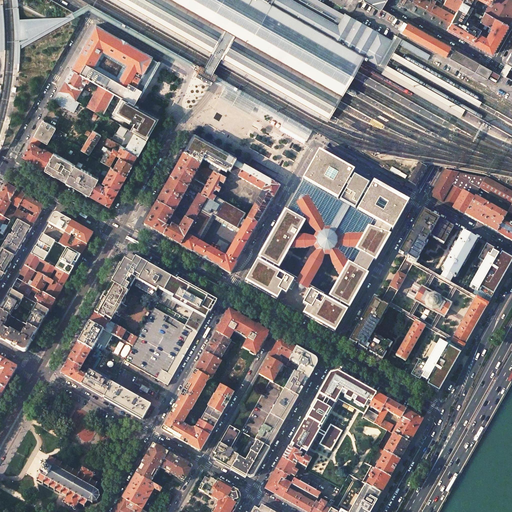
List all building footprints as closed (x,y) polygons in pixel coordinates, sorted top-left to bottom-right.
[(15,47),(14,62),(19,62),(20,48),(55,28),(75,17),(73,14),(72,12),(65,16),(46,17),(40,17),(37,17),(19,18),(18,6),(18,3),(17,0),(11,0),(12,4),(14,20),(14,33),(14,42),(15,47)] [(342,99),(344,96),(345,94),(347,90),(350,86),(351,84),(353,80),(356,74),(359,69),(361,65),(364,61),(365,58),(346,47),(341,44),(331,39),(328,37),(309,26),(271,4),(267,2),(265,1),(263,0),(110,0),(211,56),(219,60),(329,122),(331,119),(334,114),(336,110),(339,104),(342,99)] [(221,0),(221,1),(219,4),(216,10),(214,13),(213,15),(210,20),(226,29),(234,33),(250,42),(252,40),(262,21),(271,4),(309,26),(328,37),(331,39),(341,44),(346,47),(365,58),(377,64),(379,61),(386,48),(390,40),(377,33),(345,14),(342,20),(306,0),(221,0)] [(318,0),(306,0),(342,20),(345,14),(342,13),(318,0)] [(363,0),(379,10),(380,10),(381,9),(382,7),(386,0),(363,0)] [(422,15),(430,2),(426,0),(403,0),(402,4),(422,15)] [(454,15),(434,4),(436,1),(434,0),(430,0),(430,2),(422,15),(430,20),(447,29),(454,15)] [(441,0),(441,2),(436,0),(435,0),(436,1),(434,4),(454,15),(462,0),(441,0)] [(511,18),(511,0),(462,0),(454,15),(447,29),(460,36),(492,54),(500,39),(510,22),(511,18)] [(75,17),(88,10),(111,23),(191,68),(191,66),(192,65),(192,64),(193,63),(140,33),(129,27),(125,24),(119,21),(105,13),(87,3),(72,12),(73,14),(75,17)] [(450,47),(407,23),(402,32),(445,56),(450,47)] [(84,46),(71,69),(115,94),(121,97),(128,101),(128,100),(134,104),(138,96),(140,97),(160,62),(158,60),(158,62),(152,58),(152,57),(96,25),(84,46)] [(394,34),(390,40),(386,48),(379,61),(377,64),(380,66),(383,68),(385,64),(390,57),(392,54),(393,52),(401,38),(394,34)] [(450,58),(475,72),(487,79),(491,70),(480,64),(454,50),(450,58)] [(396,61),(480,108),(482,104),(482,103),(399,56),(393,52),(392,54),(390,57),(396,61)] [(219,60),(211,56),(207,63),(204,67),(201,65),(198,71),(197,72),(198,73),(196,76),(199,78),(208,83),(211,85),(213,81),(220,84),(221,83),(222,82),(223,79),(218,76),(219,75),(213,72),(215,68),(219,60)] [(385,77),(462,119),(463,116),(466,110),(392,68),(385,64),(383,68),(380,74),(385,77)] [(115,94),(71,69),(65,81),(59,92),(75,101),(86,82),(88,83),(88,82),(97,87),(86,107),(103,115),(115,94)] [(236,86),(223,79),(222,82),(221,83),(220,84),(215,94),(228,102),(247,113),(249,113),(255,103),(284,120),(287,116),(236,86)] [(358,92),(349,87),(347,90),(356,96),(358,92)] [(74,112),(79,103),(75,101),(59,92),(56,96),(53,101),(74,112)] [(136,105),(128,101),(121,97),(112,113),(130,123),(132,120),(135,122),(133,125),(134,125),(130,131),(146,140),(152,129),(158,118),(136,105)] [(297,122),(287,116),(284,120),(280,129),(305,143),(309,136),(310,134),(312,130),(309,128),(303,124),(300,123),(297,122)] [(44,168),(65,180),(82,150),(81,149),(64,139),(65,137),(63,135),(64,133),(55,128),(50,125),(43,120),(38,128),(35,135),(34,136),(41,140),(55,148),(54,150),(55,150),(53,153),(52,155),(50,158),(44,168)] [(130,131),(117,123),(112,130),(130,140),(125,148),(138,155),(146,140),(130,131)] [(125,148),(93,130),(81,149),(82,150),(89,154),(99,138),(101,139),(100,141),(113,148),(111,151),(104,147),(102,150),(106,152),(101,160),(106,164),(110,166),(112,162),(114,157),(116,154),(133,163),(138,155),(125,148)] [(41,140),(34,136),(28,145),(21,157),(33,162),(44,168),(50,158),(52,155),(53,153),(43,148),(43,149),(37,146),(41,140)] [(227,158),(228,157),(197,140),(196,141),(193,139),(183,155),(201,165),(203,161),(229,175),(230,173),(236,162),(232,160),(231,161),(227,158)] [(89,194),(96,181),(101,173),(106,164),(101,160),(89,154),(82,150),(65,180),(89,194)] [(331,226),(344,202),(338,198),(353,171),(323,154),(319,152),(304,179),(287,207),(286,207),(306,219),(296,202),(299,200),(299,199),(299,198),(299,197),(300,196),(301,195),(302,195),(303,195),(305,195),(306,196),(308,195),(322,217),(325,226),(331,226)] [(133,163),(116,154),(114,157),(117,159),(115,164),(112,162),(110,166),(126,175),(133,163)] [(201,165),(183,155),(177,167),(170,179),(188,188),(197,171),(209,178),(209,179),(210,179),(214,173),(211,171),(201,165)] [(220,267),(219,268),(230,274),(237,263),(236,262),(245,246),(267,207),(273,197),(273,198),(280,187),(236,162),(230,173),(263,191),(247,218),(242,228),(226,257),(193,239),(205,218),(210,220),(214,213),(218,205),(213,202),(207,199),(193,223),(180,245),(192,252),(192,251),(201,257),(210,262),(220,267)] [(110,166),(106,164),(101,173),(106,176),(102,181),(105,183),(118,190),(126,175),(110,166)] [(425,167),(419,164),(409,182),(415,185),(425,167)] [(445,170),(441,176),(452,182),(451,185),(462,191),(474,198),(482,202),(487,192),(479,188),(485,178),(445,170)] [(353,171),(338,198),(344,202),(350,205),(357,209),(372,182),(353,171)] [(220,176),(214,173),(210,179),(204,190),(202,190),(203,189),(195,185),(192,191),(198,194),(207,199),(213,202),(216,198),(212,195),(215,191),(219,193),(221,189),(217,187),(220,183),(223,185),(226,180),(220,176)] [(451,185),(452,182),(441,176),(430,196),(441,201),(451,185)] [(511,192),(485,178),(479,188),(487,192),(511,206),(511,203),(511,192)] [(188,188),(170,179),(163,191),(157,203),(174,213),(188,188)] [(118,190),(105,183),(104,186),(96,181),(89,194),(109,205),(118,190)] [(333,297),(333,299),(340,303),(341,301),(349,305),(369,271),(367,270),(374,257),(376,258),(391,232),(389,231),(391,227),(393,228),(408,203),(408,202),(407,201),(372,181),(372,182),(357,209),(350,205),(337,230),(340,235),(348,232),(363,232),(355,247),(349,247),(340,244),(338,248),(343,253),(348,260),(339,275),(329,294),(333,297)] [(25,195),(5,184),(0,193),(0,215),(2,216),(10,203),(18,207),(20,205),(20,204),(25,195)] [(453,208),(462,191),(451,185),(441,201),(453,208)] [(474,198),(462,191),(453,208),(464,215),(474,198)] [(207,199),(198,194),(184,219),(193,223),(207,199)] [(44,206),(25,195),(20,204),(39,215),(44,206)] [(306,233),(298,233),(290,248),(305,248),(314,246),(316,249),(310,255),(298,278),(296,281),(295,282),(299,284),(299,285),(298,285),(298,286),(299,287),(301,288),(303,289),(303,288),(304,288),(304,287),(307,289),(308,288),(310,284),(322,262),(325,254),(330,254),(332,264),(339,275),(348,260),(343,253),(338,248),(340,244),(349,247),(355,247),(363,232),(348,232),(340,235),(337,230),(350,205),(344,202),(331,226),(325,226),(322,217),(308,195),(306,196),(305,195),(303,195),(302,195),(301,195),(300,196),(299,197),(299,198),(299,199),(299,200),(296,202),(306,219),(310,226),(316,231),(314,235),(306,233)] [(474,198),(464,215),(496,232),(505,215),(482,202),(474,198)] [(150,214),(144,225),(160,234),(167,222),(169,219),(170,220),(174,213),(157,203),(150,214)] [(247,218),(220,203),(218,205),(214,213),(221,216),(219,219),(233,227),(235,224),(242,228),(247,218)] [(506,205),(504,204),(500,210),(503,212),(506,214),(507,212),(510,207),(506,205)] [(21,206),(20,205),(18,207),(16,212),(13,217),(18,220),(19,220),(32,228),(37,219),(29,215),(30,213),(30,212),(21,207),(21,206)] [(306,219),(286,207),(260,255),(267,259),(266,261),(273,265),(274,263),(279,266),(290,248),(298,233),(306,219)] [(16,212),(8,208),(3,217),(11,221),(13,217),(16,212)] [(406,257),(414,262),(416,258),(417,259),(426,242),(425,242),(429,235),(430,236),(433,237),(432,238),(444,244),(453,227),(439,219),(422,210),(400,249),(398,252),(406,257)] [(505,215),(496,232),(511,241),(511,214),(507,212),(506,214),(505,215)] [(0,232),(3,234),(11,221),(3,217),(2,216),(0,215),(0,232)] [(49,223),(65,232),(71,221),(65,218),(59,215),(52,217),(49,223)] [(160,234),(180,245),(193,223),(184,219),(179,229),(167,222),(160,234)] [(32,228),(19,220),(14,229),(15,229),(14,231),(11,236),(9,235),(8,237),(0,251),(0,280),(4,274),(5,275),(7,271),(9,267),(11,264),(10,263),(18,248),(20,249),(22,245),(26,238),(24,238),(28,231),(29,232),(32,228)] [(82,227),(71,221),(65,232),(59,243),(81,255),(90,238),(93,234),(82,227)] [(453,277),(455,278),(476,240),(462,232),(441,270),(443,271),(440,276),(450,282),(453,277)] [(36,245),(53,254),(59,243),(43,234),(39,240),(36,245)] [(81,255),(59,243),(53,254),(75,266),(78,261),(81,255)] [(40,260),(47,263),(47,264),(53,254),(36,245),(31,254),(40,260)] [(476,296),(488,303),(511,261),(511,260),(500,254),(499,257),(497,256),(497,255),(492,252),(493,250),(486,245),(474,266),(479,269),(469,287),(475,290),(472,294),(476,296)] [(40,260),(31,254),(28,260),(25,265),(48,279),(50,280),(63,287),(69,276),(60,271),(54,280),(49,277),(54,268),(47,264),(47,263),(42,272),(35,268),(40,260)] [(75,266),(53,254),(47,264),(54,268),(60,271),(69,276),(72,270),(75,266)] [(171,277),(132,256),(126,258),(120,267),(111,283),(127,292),(135,279),(138,281),(134,286),(153,296),(158,288),(163,291),(171,277)] [(259,257),(246,280),(277,297),(282,290),(286,292),(293,280),(296,281),(298,278),(284,270),(283,271),(273,265),(266,261),(259,257)] [(414,262),(406,257),(398,271),(389,286),(381,302),(389,306),(415,321),(395,356),(405,361),(425,327),(446,339),(451,341),(453,338),(434,328),(441,316),(444,317),(452,303),(449,301),(456,289),(474,300),(476,296),(472,294),(462,288),(450,282),(440,276),(428,270),(414,262)] [(48,279),(25,265),(21,272),(17,278),(34,288),(39,291),(41,292),(48,279)] [(163,291),(160,296),(170,302),(172,300),(175,302),(184,285),(171,277),(163,291)] [(30,294),(32,291),(34,288),(17,278),(11,289),(27,298),(30,294)] [(63,287),(50,280),(47,285),(47,288),(49,289),(46,295),(55,300),(63,287)] [(111,283),(94,313),(109,322),(115,325),(133,295),(127,292),(111,283)] [(324,292),(310,284),(308,288),(310,289),(303,302),(307,305),(303,312),(335,330),(348,307),(340,303),(333,299),(323,294),(324,292)] [(188,309),(197,292),(184,285),(175,302),(188,309)] [(27,298),(11,289),(7,297),(5,299),(4,301),(0,308),(0,310),(10,316),(14,310),(16,311),(18,311),(21,306),(30,311),(23,323),(38,331),(49,311),(38,305),(33,302),(27,298)] [(198,332),(212,307),(210,299),(197,292),(188,309),(192,312),(189,317),(184,315),(180,322),(198,332)] [(46,295),(45,294),(43,296),(41,295),(40,296),(37,294),(35,298),(30,294),(27,298),(33,302),(35,298),(38,300),(37,301),(40,302),(38,305),(49,311),(55,300),(46,295)] [(488,303),(476,296),(474,300),(453,338),(451,341),(463,348),(488,303)] [(382,318),(389,306),(381,302),(373,297),(349,340),(364,349),(366,350),(381,358),(389,343),(372,334),(381,318),(382,318)] [(154,308),(167,315),(170,310),(157,303),(155,307),(154,308)] [(167,315),(154,308),(141,330),(137,338),(132,346),(133,346),(125,361),(168,385),(198,332),(180,322),(167,315)] [(10,316),(0,310),(0,338),(17,349),(21,351),(28,348),(31,343),(38,331),(23,323),(10,316)] [(181,316),(170,310),(167,315),(180,322),(184,315),(183,314),(181,316)] [(233,332),(242,317),(229,310),(216,333),(229,340),(233,332)] [(109,322),(94,313),(92,317),(89,322),(104,330),(105,330),(109,322)] [(253,323),(242,317),(233,332),(247,339),(243,348),(255,355),(262,344),(268,332),(265,330),(253,323)] [(104,330),(89,322),(83,332),(77,343),(91,350),(92,351),(92,350),(94,346),(104,330)] [(112,334),(116,326),(115,325),(109,322),(105,330),(109,333),(112,334)] [(126,331),(116,326),(112,334),(121,340),(126,331)] [(141,330),(133,326),(129,333),(131,334),(137,338),(141,330)] [(104,330),(94,346),(100,349),(109,333),(105,330),(104,330)] [(216,333),(205,352),(219,361),(231,341),(229,340),(216,333)] [(137,338),(131,334),(126,342),(132,346),(137,338)] [(274,360),(285,341),(279,338),(275,346),(269,357),(274,360)] [(419,360),(410,375),(419,380),(421,378),(427,381),(427,380),(428,381),(426,384),(439,391),(463,348),(451,341),(446,339),(444,343),(439,341),(425,364),(419,360)] [(296,348),(285,341),(274,360),(280,363),(282,359),(280,358),(281,357),(280,356),(281,354),(290,359),(296,348)] [(73,351),(68,360),(81,367),(91,350),(77,343),(73,351)] [(89,370),(112,383),(116,377),(99,367),(104,358),(107,353),(100,349),(94,346),(92,350),(94,351),(94,352),(98,354),(90,368),(89,370)] [(314,358),(296,348),(290,359),(301,365),(297,373),(308,379),(316,365),(314,358)] [(90,368),(98,354),(94,352),(86,366),(90,368)] [(219,361),(205,352),(195,370),(208,377),(211,379),(221,361),(219,361)] [(0,357),(0,385),(5,389),(11,378),(17,367),(7,361),(0,357)] [(274,360),(269,357),(259,374),(273,382),(283,365),(282,365),(280,363),(274,360)] [(71,379),(81,385),(86,375),(81,372),(79,373),(78,371),(79,370),(81,367),(68,360),(63,369),(60,373),(61,373),(71,379)] [(112,383),(89,370),(86,375),(81,385),(92,391),(104,398),(112,383)] [(227,405),(234,392),(221,384),(196,428),(191,428),(181,423),(208,377),(195,370),(184,388),(163,426),(165,427),(163,431),(200,452),(208,438),(227,405)] [(284,388),(298,396),(308,379),(297,373),(294,371),(284,388)] [(337,371),(330,373),(315,399),(331,408),(335,401),(363,417),(367,410),(369,406),(376,394),(337,371)] [(159,389),(137,377),(134,383),(138,385),(142,385),(140,389),(147,393),(149,389),(157,393),(159,389)] [(151,405),(112,383),(104,398),(123,408),(142,419),(151,405)] [(298,396),(284,388),(278,399),(277,398),(273,406),(274,406),(265,422),(264,421),(260,429),(261,429),(255,440),(269,447),(298,396)] [(387,399),(376,393),(376,394),(369,406),(376,410),(374,414),(367,410),(363,417),(374,423),(387,399)] [(331,408),(315,399),(288,447),(294,450),(302,454),(305,456),(319,431),(321,428),(331,408)] [(400,419),(396,424),(395,424),(394,427),(395,427),(392,433),(393,434),(409,443),(422,419),(387,399),(374,423),(387,431),(389,432),(393,426),(382,420),(387,411),(400,419)] [(327,432),(321,428),(319,431),(326,435),(321,443),(332,450),(344,430),(332,423),(327,432)] [(240,432),(229,426),(214,453),(218,456),(216,461),(224,465),(231,469),(238,456),(232,452),(233,451),(230,449),(240,432)] [(409,443),(393,434),(383,451),(384,452),(400,460),(405,451),(409,443)] [(238,456),(231,469),(239,474),(246,477),(247,475),(249,477),(253,476),(261,462),(269,447),(255,440),(249,437),(238,456)] [(153,444),(136,474),(156,485),(162,488),(170,493),(172,488),(154,477),(159,468),(165,471),(166,469),(170,472),(169,473),(179,478),(179,477),(185,480),(193,466),(153,444)] [(294,450),(288,447),(282,457),(296,465),(297,463),(306,468),(311,459),(305,456),(303,459),(300,458),(302,454),(294,450)] [(380,449),(377,448),(376,450),(383,454),(375,468),(390,477),(400,460),(384,452),(383,451),(380,449)] [(49,456),(46,461),(44,461),(41,467),(38,472),(39,474),(36,479),(36,480),(37,480),(42,482),(42,483),(43,484),(43,483),(48,486),(47,487),(49,487),(49,486),(54,489),(53,490),(55,491),(55,490),(58,491),(60,492),(59,493),(60,494),(61,493),(66,496),(63,501),(62,501),(62,502),(63,503),(63,502),(68,505),(68,506),(69,506),(74,508),(74,509),(75,509),(76,508),(78,503),(83,506),(83,507),(84,507),(84,506),(85,507),(86,506),(85,505),(88,501),(91,503),(91,504),(93,504),(93,502),(96,501),(97,502),(98,501),(97,501),(99,497),(101,497),(101,496),(99,496),(98,492),(100,491),(99,490),(97,491),(95,488),(97,484),(98,484),(98,483),(98,482),(97,482),(97,483),(92,480),(94,475),(95,475),(95,474),(95,473),(94,473),(89,470),(88,469),(88,470),(83,467),(84,467),(83,466),(82,466),(81,467),(82,467),(79,473),(76,471),(74,470),(74,469),(73,468),(73,469),(68,466),(69,466),(67,465),(67,466),(62,463),(63,462),(62,462),(61,463),(56,460),(57,459),(56,458),(55,459),(50,457),(51,456),(50,456),(49,456)] [(296,465),(282,457),(276,469),(287,475),(289,476),(290,474),(294,477),(296,473),(298,474),(299,472),(294,468),(296,465)] [(375,468),(374,468),(366,484),(381,493),(390,477),(375,468)] [(287,475),(276,469),(265,488),(283,498),(288,489),(291,484),(285,480),(285,481),(284,480),(285,479),(287,475)] [(156,485),(136,474),(122,498),(142,509),(154,488),(156,485)] [(230,487),(211,476),(209,480),(205,478),(198,489),(219,501),(213,511),(232,511),(240,499),(238,492),(230,487)] [(320,493),(294,478),(292,481),(291,484),(317,498),(320,494),(320,493)] [(381,493),(366,484),(364,486),(359,495),(374,504),(381,493)] [(306,500),(288,489),(283,498),(306,511),(309,511),(314,504),(306,500)] [(369,511),(374,504),(359,495),(352,507),(361,511),(369,511)] [(140,511),(142,509),(122,498),(114,511),(140,511)] [(334,502),(330,500),(328,504),(321,500),(319,504),(316,502),(314,504),(309,511),(327,511),(332,505),(334,502)]
